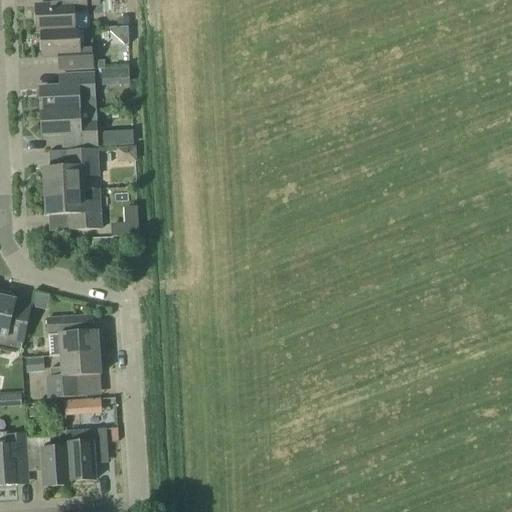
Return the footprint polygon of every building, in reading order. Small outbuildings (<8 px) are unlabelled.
[(35,7),(36,14),(33,17),(33,25),(36,28),(37,35),(41,35),(41,34),(86,32),(86,31),(86,16),(88,16),(87,8),(100,8),(99,0),(50,0),(50,7),(35,7)] [(128,19),(117,20),(117,29),(129,28),(128,19)] [(41,35),(41,40),(39,43),(39,52),(42,54),(43,60),(58,59),(59,73),(94,71),(92,57),(90,31),(86,31),(86,32),(41,34),(41,35)] [(40,90),(41,114),(79,112),(95,112),(94,100),(93,75),(74,76),(75,88),(40,90)] [(95,112),(79,112),(41,114),(42,138),(77,137),(78,148),(97,147),(95,123),(95,112)] [(44,171),(45,194),(83,192),(82,179),(98,178),(97,152),(70,153),(71,169),(44,171)] [(99,191),(83,192),(45,194),(46,218),(73,217),(73,232),(100,231),(99,203),(99,191)] [(138,238),(137,210),(125,210),(125,226),(111,227),(112,239),(138,238)] [(0,298),(0,350),(20,355),(30,308),(15,305),(15,302),(0,298)] [(97,333),(92,334),(73,335),(72,319),(46,321),(49,359),(60,358),(99,355),(98,354),(103,350),(102,339),(97,336),(97,333)] [(60,358),(61,370),(49,370),(50,378),(45,379),(46,402),(77,399),(76,379),(100,377),(99,355),(60,358)] [(0,410),(21,409),(21,395),(0,396),(0,410)] [(38,409),(29,409),(29,418),(38,418),(38,409)] [(66,433),(69,488),(70,488),(70,484),(95,482),(94,466),(108,465),(106,431),(83,432),(66,433)] [(43,489),(69,488),(66,433),(65,433),(66,449),(50,450),(50,438),(26,440),(28,464),(28,466),(42,465),(43,489)] [(28,464),(26,440),(26,436),(6,438),(6,434),(0,434),(0,487),(17,487),(16,465),(28,464)]
